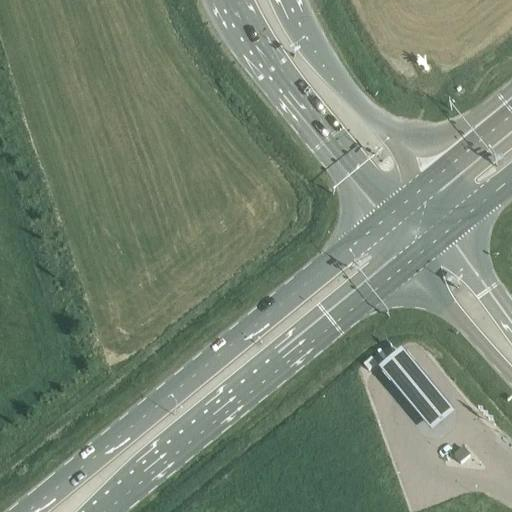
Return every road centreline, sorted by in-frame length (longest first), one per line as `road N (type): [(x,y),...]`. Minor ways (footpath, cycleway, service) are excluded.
road 1 (primary): [(385,217),(28,511)]
road 2 (primary): [(104,511),(415,257)]
road 3 (tertiary): [(228,0),(385,217)]
road 4 (tertiary): [(426,184),(334,71),(296,0)]
road 5 (unclassified): [(415,257),(511,373)]
